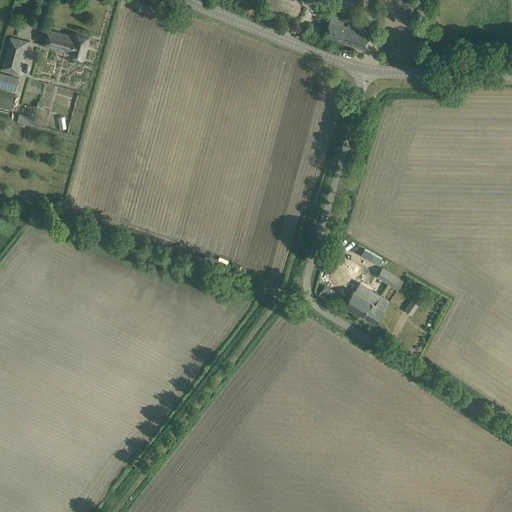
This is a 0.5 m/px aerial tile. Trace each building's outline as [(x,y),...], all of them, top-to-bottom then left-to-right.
[(345,12),(349,0),(348,0),(337,0),(334,9),(345,12)] [(327,27),(324,36),(365,49),(368,40),(370,34),(369,34),(371,26),(357,21),(349,19),(349,20),(347,26),(342,25),(344,19),(331,15),(327,27)] [(74,36),(48,29),(43,45),(70,52),(69,55),(83,59),(89,37),(75,33),(74,36)] [(28,41),(10,36),(2,69),(19,74),(21,66),(19,65),(24,49),(26,49),(28,41)] [(0,87),(17,93),(22,77),(2,71),(0,78),(0,87)] [(35,126),(36,118),(20,114),(18,122),(35,126)] [(377,276),(387,283),(392,274),(382,268),(377,276)] [(392,274),(387,283),(397,289),(403,281),(392,274)] [(344,304),(374,324),(389,301),(372,290),(366,299),(353,290),(344,304)] [(411,299),(404,310),(412,315),(419,305),(411,299)]
